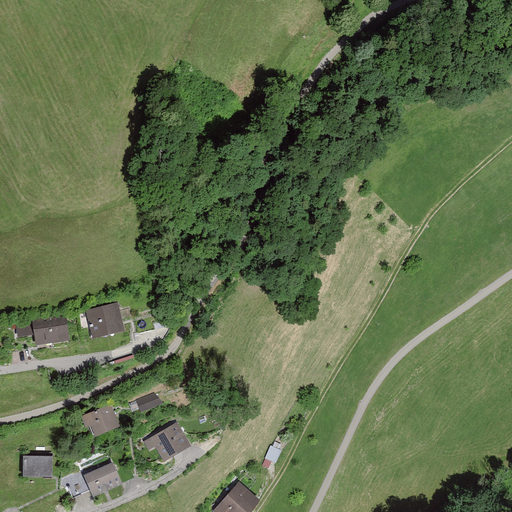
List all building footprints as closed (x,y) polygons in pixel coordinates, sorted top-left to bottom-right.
[(116,307),(84,312),(88,337),(119,332),(116,307)] [(63,318),(13,325),(15,340),(29,338),(30,348),(66,343),(63,318)] [(152,395),(135,402),(140,413),(157,406),(152,395)] [(108,406),(78,417),(82,429),(87,427),(91,436),(115,428),(108,406)] [(176,424),(144,441),(149,450),(153,448),(160,461),(187,446),(176,424)] [(274,464),(282,444),(272,440),(264,460),(274,464)] [(53,459),(26,458),(25,479),(52,480),(53,459)] [(110,465),(81,477),(90,497),(118,486),(110,465)] [(246,511),(255,502),(237,485),(212,511),(211,511),(246,511)]
